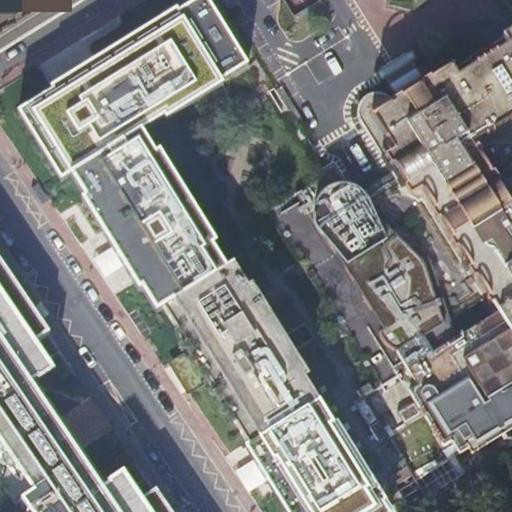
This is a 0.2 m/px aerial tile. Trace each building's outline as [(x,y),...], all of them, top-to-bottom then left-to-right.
[(243,444),(261,475),(284,511),(386,511),(383,507),(386,505),(337,426),(334,428),(306,382),(309,380),(253,290),(249,292),(235,268),(227,272),(214,250),(217,247),(160,156),(157,158),(143,136),(165,121),(167,125),(223,90),(221,87),(247,70),(204,1),(175,19),(172,14),(87,67),(57,85),(49,90),(51,93),(20,113),(62,181),(70,176),(84,199),(82,201),(108,242),(126,272),(138,292),(142,290),(156,313),(163,309),(178,332),(174,334),(186,354),(204,382),(243,444)] [(511,31),(426,86),(414,68),(411,64),(415,61),(408,51),(370,75),(378,86),(382,83),(384,87),(395,104),(391,107),(390,105),(389,103),(387,101),(386,99),(384,98),(382,97),(380,96),(378,95),(376,95),(374,94),(372,95),(370,95),(368,95),(367,96),(365,96),(364,97),(362,98),(361,100),(359,101),(359,102),(358,103),(357,105),(356,107),(355,108),(355,110),(355,112),(355,114),(355,116),(355,117),(356,119),(356,121),(358,123),(393,181),(364,199),(362,196),(360,194),(358,192),(356,190),(353,188),(350,186),(348,185),(345,184),(344,184),(331,164),(318,172),(321,177),(293,194),(301,206),(296,209),(298,213),(303,210),(315,229),(319,235),(321,236),(323,238),(382,332),(378,334),(379,338),(381,341),(383,344),(385,346),(387,348),(391,345),(417,386),(408,392),(445,451),(454,445),(462,458),(511,426),(511,31)] [(57,85),(87,67),(79,54),(64,63),(49,72),(57,85)] [(113,280),(126,272),(108,242),(94,251),(103,264),(113,280)] [(0,342),(32,386),(38,382),(39,384),(55,373),(37,345),(50,336),(0,262),(0,342)] [(117,511),(103,490),(66,436),(32,386),(0,342),(0,448),(31,495),(20,502),(26,511),(117,511)] [(190,391),(204,382),(186,354),(172,363),(190,391)] [(247,484),(261,475),(243,444),(228,454),(240,472),(247,484)] [(108,486),(103,490),(117,511),(169,511),(156,492),(143,501),(124,473),(107,485),(108,486)]
